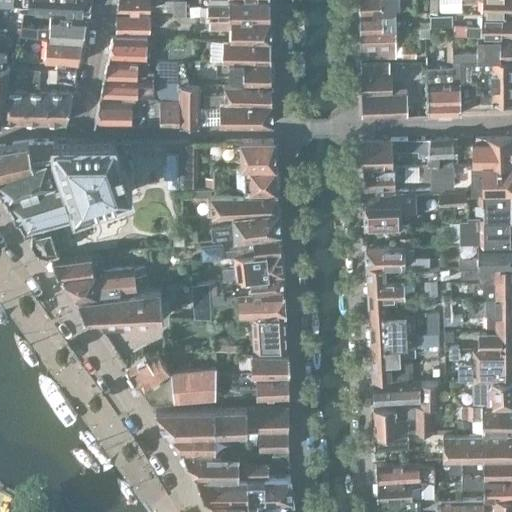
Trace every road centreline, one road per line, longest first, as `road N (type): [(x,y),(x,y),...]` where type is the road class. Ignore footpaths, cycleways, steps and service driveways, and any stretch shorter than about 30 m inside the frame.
road 1 (residential): [(365,511),(348,130)]
road 2 (residential): [(285,132),(308,511)]
road 3 (residential): [(197,511),(0,225)]
road 4 (residential): [(81,130),(285,132)]
road 5 (residential): [(348,130),(511,124)]
road 6 (residential): [(81,130),(107,0)]
road 7 (residential): [(283,0),(285,132)]
road 8 (residential): [(348,130),(344,0)]
